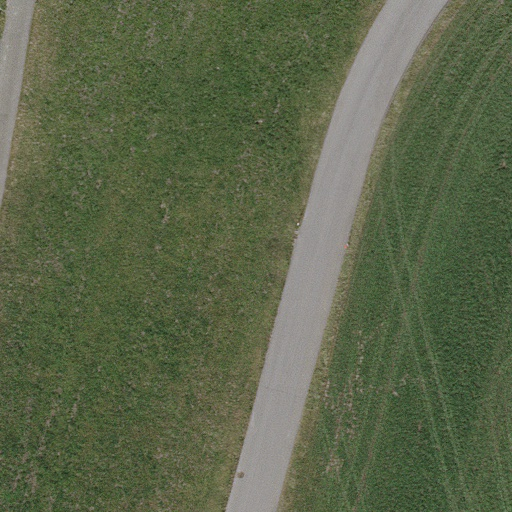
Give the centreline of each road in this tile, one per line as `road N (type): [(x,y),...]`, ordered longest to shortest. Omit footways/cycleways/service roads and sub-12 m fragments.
road 1 (tertiary): [(258,511),(365,115),(441,0)]
road 2 (track): [(0,150),(27,0)]
